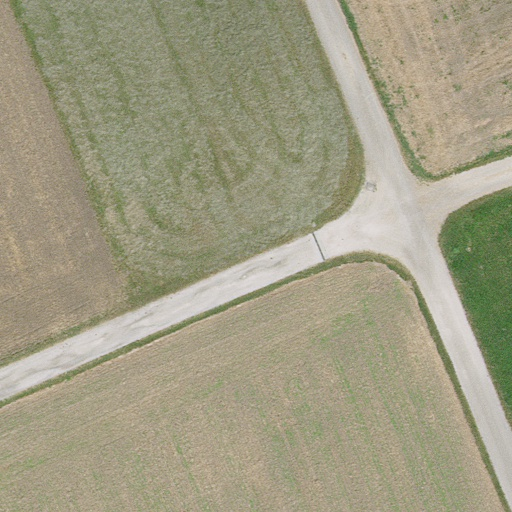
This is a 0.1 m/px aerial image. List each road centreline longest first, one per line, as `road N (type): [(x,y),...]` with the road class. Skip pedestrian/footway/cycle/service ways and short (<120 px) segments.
road 1 (track): [(0,385),(398,204),(511,165)]
road 2 (track): [(511,485),(316,0)]
